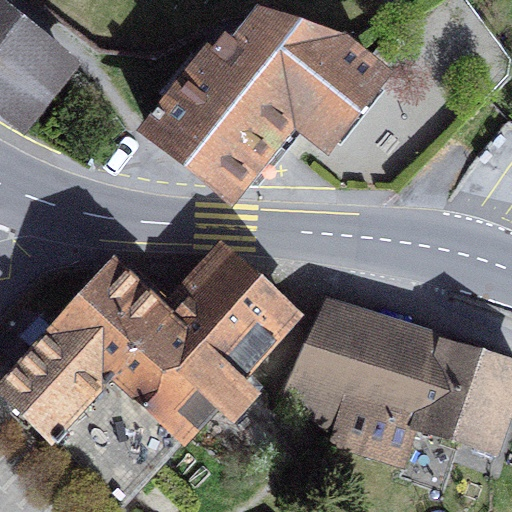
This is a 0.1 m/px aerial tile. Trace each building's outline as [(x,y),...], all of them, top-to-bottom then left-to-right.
[(0,109),(21,126),(69,66),(0,10),(0,109)] [(152,121),(156,124),(150,132),(231,199),(240,188),(293,122),(304,131),(324,147),(379,78),(341,48),(262,21),(251,35),(239,25),(213,35),(163,96),(173,104),(162,118),(157,114),(152,121)] [(240,188),(259,189),(304,131),(293,122),(240,188)] [(254,398),(237,382),(293,323),(220,256),(165,315),(115,269),(53,335),(40,323),(25,340),(38,352),(0,392),(0,393),(122,507),(215,407),(231,422),(254,398)] [(370,328),(373,321),(327,305),(285,397),(337,435),(334,444),(404,466),(418,428),(495,454),(511,404),(511,369),(444,348),(442,353),(421,346),(370,328)] [(421,346),(423,338),(373,321),(370,328),(421,346)]
